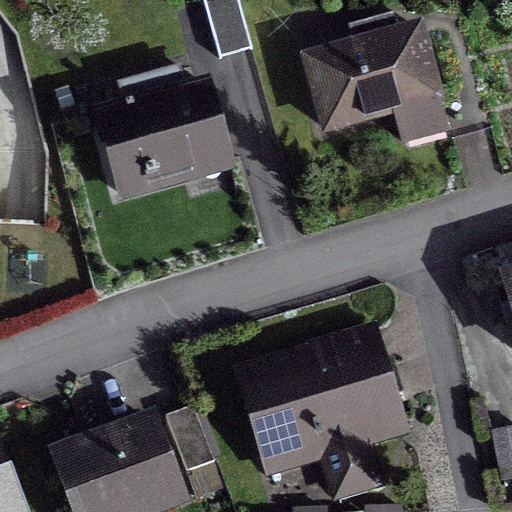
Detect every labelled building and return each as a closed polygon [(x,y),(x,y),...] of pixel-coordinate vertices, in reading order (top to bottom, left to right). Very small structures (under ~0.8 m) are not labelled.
[(215,0),(200,4),(216,62),(248,53),(233,0),(215,0)] [(303,63),(323,132),(434,101),(414,31),(380,41),(375,24),(347,32),(352,49),(303,63)] [(124,113),(95,121),(116,197),(119,196),(117,190),(222,160),(224,166),(227,165),(226,162),(206,90),(173,99),(167,78),(174,76),(174,73),(117,89),(124,113)] [(511,282),(502,285),(511,319),(511,282)] [(309,351),(310,354),(237,376),(264,464),(318,448),(333,497),(361,489),(368,493),(379,489),(375,479),(369,475),(360,446),(398,435),(379,371),(390,367),(389,364),(377,368),(367,334),(309,351)] [(210,464),(189,409),(161,420),(183,475),(210,464)] [(147,511),(175,502),(148,426),(54,460),(72,511),(147,511)] [(511,430),(488,435),(499,483),(511,480),(511,430)]
